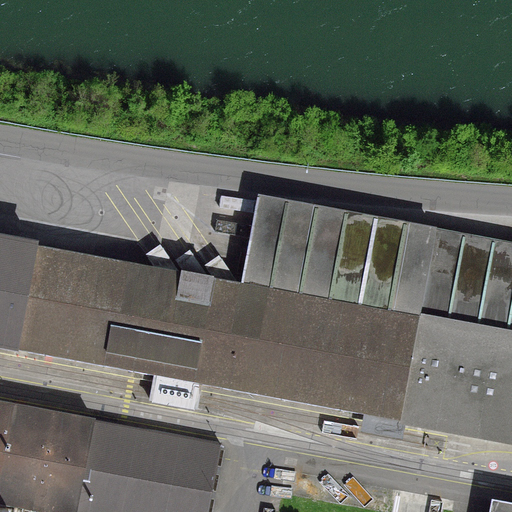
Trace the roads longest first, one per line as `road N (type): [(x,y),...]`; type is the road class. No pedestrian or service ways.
road 1 (residential): [(511,203),(312,186),(0,140)]
road 2 (unknown): [(511,473),(276,446),(263,454),(252,511)]
